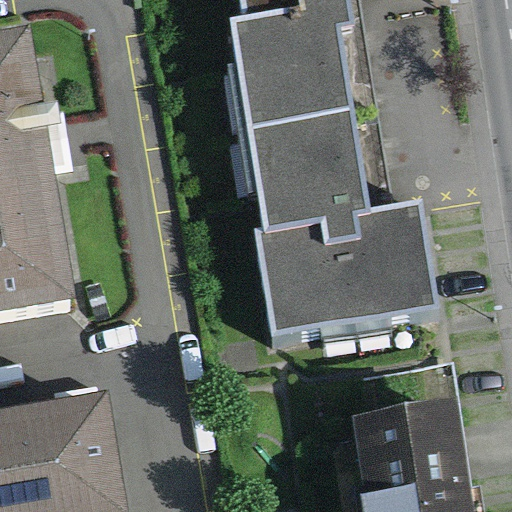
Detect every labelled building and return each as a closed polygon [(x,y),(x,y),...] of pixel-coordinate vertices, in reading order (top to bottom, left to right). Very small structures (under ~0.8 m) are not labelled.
[(231,50),(248,168),(351,152),(336,52),(352,50),(344,0),(239,0),(247,48),(231,50)] [(40,139),(28,62),(0,66),(0,338),(71,327),(45,163),(58,160),(54,137),(40,139)] [(363,235),(351,152),(248,168),(261,253),(253,254),(269,358),(433,334),(417,227),(363,235)] [(0,511),(119,511),(106,423),(0,439),(0,511)] [(463,511),(450,427),(359,440),(370,511),(463,511)]
